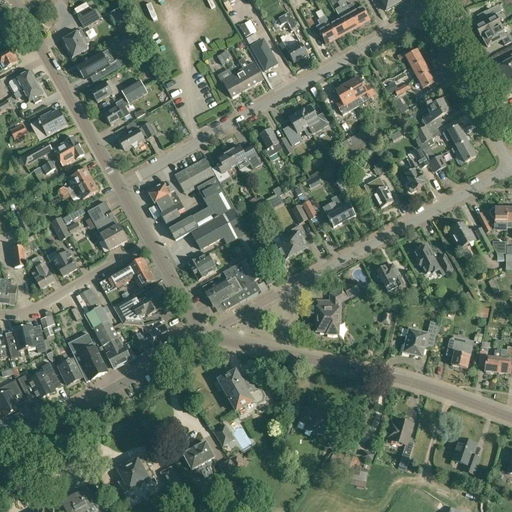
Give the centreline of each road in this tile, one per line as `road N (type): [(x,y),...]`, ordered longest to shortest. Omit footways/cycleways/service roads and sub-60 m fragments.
road 1 (residential): [(118,186),(426,13)]
road 2 (residential): [(203,337),(509,167)]
road 3 (tertiary): [(511,418),(403,381),(203,337)]
road 4 (tertiary): [(0,447),(203,337)]
road 5 (tertiary): [(118,186),(15,0)]
road 6 (residential): [(509,167),(426,13)]
road 7 (residential): [(0,313),(28,312),(152,244)]
